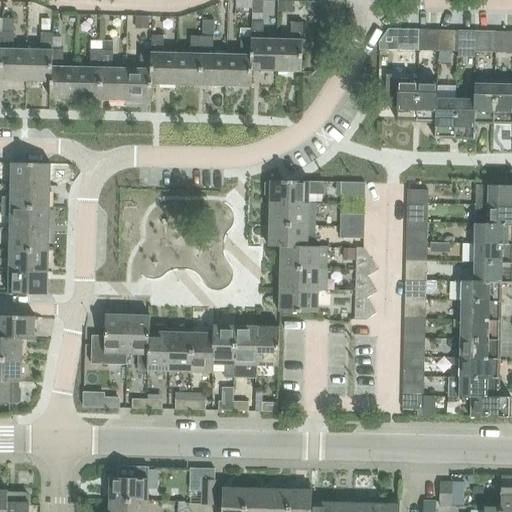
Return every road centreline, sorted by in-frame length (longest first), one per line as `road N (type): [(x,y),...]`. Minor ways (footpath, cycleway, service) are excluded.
road 1 (residential): [(511,452),(60,440)]
road 2 (residential): [(311,122),(273,150),(125,160),(99,169)]
road 3 (residential): [(55,0),(188,7),(204,0)]
road 4 (residential): [(99,169),(87,191),(83,286),(74,311)]
road 5 (residential): [(384,12),(311,122)]
road 6 (residential): [(74,311),(60,440)]
